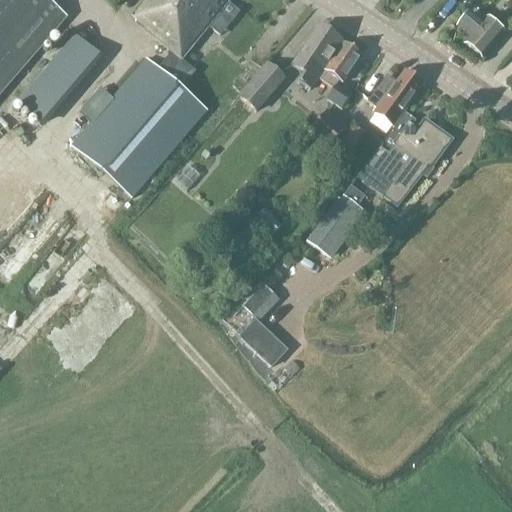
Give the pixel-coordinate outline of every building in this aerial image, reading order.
[(0,0),(0,97),(67,19),(45,0),(0,0)] [(131,21),(171,53),(181,61),(227,5),(229,6),(231,2),(228,0),(143,0),(130,17),(132,19),(131,21)] [(481,61),(502,36),(484,21),(481,25),(469,14),(457,28),(469,39),(463,45),(481,61)] [(317,81),(342,45),(319,29),(306,48),(296,63),(291,70),(293,72),(296,73),(298,76),(299,78),(299,81),(297,84),(309,92),(317,81)] [(48,68),(37,81),(16,105),(45,130),(65,107),(77,92),(102,62),(74,37),(48,68)] [(342,45),(317,81),(333,92),(326,103),(341,113),(351,100),(336,90),(339,85),(342,87),(361,58),(342,45)] [(158,70),(182,91),(195,74),(194,72),(181,61),(171,53),(158,70)] [(182,91),(158,70),(146,60),(130,80),(104,109),(91,124),(69,149),(132,202),(138,194),(207,113),(191,99),(182,91)] [(265,67),(237,100),(254,115),(283,82),(265,67)] [(387,77),(366,104),(375,111),(372,115),(393,129),(424,86),(404,72),(395,84),(387,77)] [(308,133),(327,151),(346,131),(327,113),(308,133)] [(403,116),(382,145),(375,155),(356,181),(379,197),(397,210),(428,170),(430,172),(446,149),(445,149),(450,143),(436,133),(436,134),(425,126),(426,125),(424,123),(416,133),(409,128),(413,123),(403,116)] [(336,147),(346,155),(362,134),(351,127),(336,147)] [(185,163),(174,179),(187,188),(199,173),(185,163)] [(343,199),(357,209),(364,199),(350,189),(343,199)] [(357,209),(343,199),(340,203),(337,201),(306,244),(327,260),(361,213),(357,209)] [(24,275),(38,288),(51,274),(37,261),(24,275)] [(217,318),(226,329),(244,313),(235,303),(217,318)]
